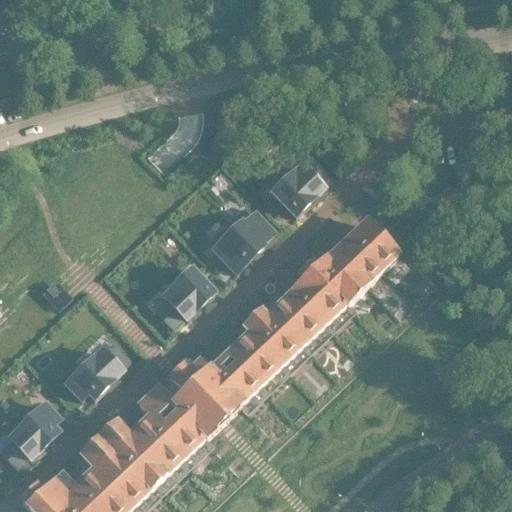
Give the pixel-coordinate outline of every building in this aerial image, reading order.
[(0,56),(10,53),(0,19),(0,56)] [(299,173),(288,184),(279,177),(266,189),(274,198),(272,200),(293,223),(319,198),(318,196),(330,184),(312,165),(301,176),(299,173)] [(233,279),(261,253),(260,251),(271,240),(254,221),(252,221),(243,211),(208,244),(216,253),(212,256),(233,279)] [(240,347),(208,376),(197,365),(190,371),(186,367),(174,379),(166,386),(170,391),(160,400),(154,394),(135,411),(146,423),(126,442),(115,430),(79,463),(92,477),(73,494),(61,481),(41,500),(35,493),(21,507),(25,511),(134,511),(202,448),(203,448),(223,429),(243,410),(242,409),(354,303),(381,279),(395,262),(364,230),(307,284),(303,279),(292,289),(296,293),(257,330),(253,326),(236,343),(240,347)] [(182,324),(184,326),(212,299),(190,277),(189,279),(180,271),(167,284),(174,293),(163,304),(164,305),(153,315),(171,335),(182,324)] [(65,304),(60,299),(58,296),(50,288),(44,295),(45,296),(41,299),(57,316),(67,307),(65,304)] [(63,380),(70,387),(66,392),(79,406),(86,399),(92,406),(120,380),(119,378),(130,367),(113,349),(102,360),(100,359),(84,374),(76,366),(63,380)] [(9,445),(10,447),(0,456),(0,458),(15,475),(27,464),(28,466),(57,440),(51,434),(58,427),(44,412),(39,417),(31,409),(17,422),(25,430),(9,445)]
